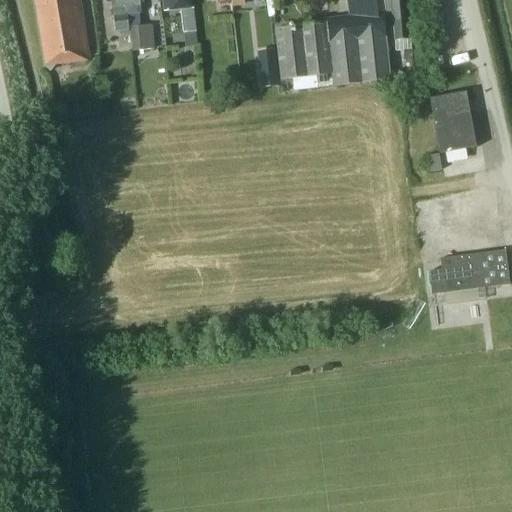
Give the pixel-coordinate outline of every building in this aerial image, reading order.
[(79,0),(32,0),(43,67),(44,66),(50,71),(54,65),(89,61),(79,0)] [(126,15),(126,14),(124,0),(111,0),(115,33),(128,32),(126,15)] [(124,0),(126,14),(140,13),(138,0),(124,0)] [(190,9),(189,0),(162,0),(163,12),(180,10),(183,34),(195,33),(192,9),(190,9)] [(231,0),(233,0),(234,16),(244,15),(243,5),(241,5),(240,0),(231,0)] [(348,0),(351,17),(326,19),(327,24),(334,86),(389,80),(383,13),(391,12),(389,0),(348,0)] [(389,0),(391,12),(392,24),(394,24),(396,40),(412,39),(408,0),(389,0)] [(327,24),(275,30),(280,80),(317,77),(318,88),(334,86),(327,24)] [(153,49),(151,26),(129,28),(131,51),(153,49)] [(474,148),(464,93),(430,99),(440,154),(474,148)] [(441,170),(438,154),(428,156),(431,172),(441,170)] [(509,285),(505,251),(440,259),(441,271),(428,272),(431,295),(509,285)]
